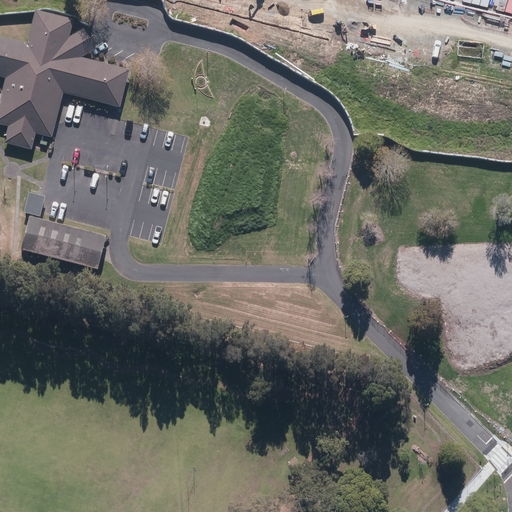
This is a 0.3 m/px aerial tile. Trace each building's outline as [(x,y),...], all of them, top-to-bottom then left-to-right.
[(0,78),(6,80),(0,104),(0,125),(9,128),(5,144),(32,151),(36,135),(52,139),(64,95),(120,109),(130,72),(81,59),(96,50),(84,31),(69,40),(73,20),(37,12),(28,46),(0,38),(0,78)] [(443,136),(421,129),(417,142),(439,149),(443,136)] [(472,158),(462,159),(461,149),(441,152),(443,162),(417,166),(421,193),(475,185),(472,158)] [(24,212),(40,216),(41,213),(45,196),(41,195),(29,192),(24,212)] [(22,251),(98,271),(107,238),(30,218),(22,251)] [(420,230),(410,232),(409,226),(389,230),(390,236),(369,240),(375,273),(426,264),(420,230)] [(434,290),(424,281),(409,297),(419,306),(434,290)] [(500,377),(511,383),(511,360),(500,377)]
